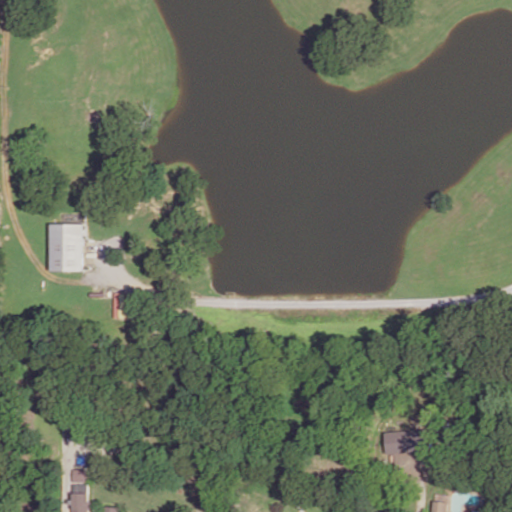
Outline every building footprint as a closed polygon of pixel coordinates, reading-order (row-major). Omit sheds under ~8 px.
[(51,224),(51,271),(88,271),(88,225),(51,224)] [(388,454),(427,449),(425,428),(385,433),(388,454)] [(374,465),(375,473),(385,471),(384,463),(374,465)] [(89,486),(89,511),(106,511),(107,507),(122,509),(121,511),(72,511),(72,486),(89,486)] [(449,511),(476,511),(477,510),(494,511),(432,511),(434,501),(450,503),(449,511)] [(17,511),(17,510),(46,503),(48,511),(17,511)]
